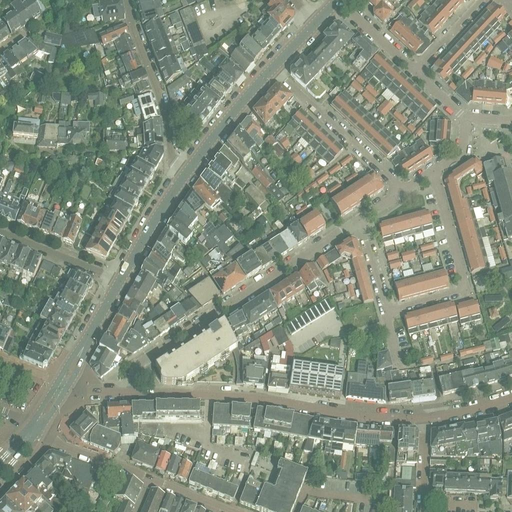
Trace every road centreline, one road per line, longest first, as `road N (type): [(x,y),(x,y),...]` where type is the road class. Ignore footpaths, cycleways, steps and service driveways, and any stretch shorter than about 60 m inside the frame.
road 1 (residential): [(133,392),(138,363),(357,221)]
road 2 (residential): [(424,417),(209,394)]
road 3 (residential): [(35,434),(231,511)]
road 4 (residential): [(384,313),(463,287),(428,174)]
road 5 (residential): [(186,172),(171,160),(127,0)]
road 6 (residential): [(272,68),(399,193)]
road 7 (residential): [(231,511),(250,471),(247,458),(204,445),(209,394)]
road 8 (tertiary): [(186,172),(272,68)]
road 9 (residential): [(121,278),(0,231)]
road 10 (tertiary): [(121,278),(186,172)]
